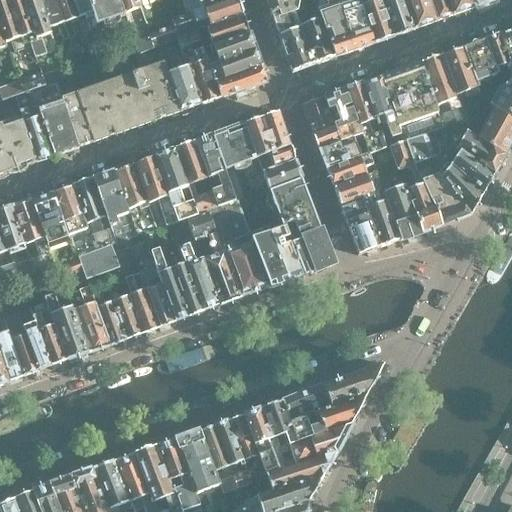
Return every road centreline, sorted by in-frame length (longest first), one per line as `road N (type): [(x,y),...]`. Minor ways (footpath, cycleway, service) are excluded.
road 1 (residential): [(0,487),(374,352),(405,360)]
road 2 (residential): [(348,275),(0,400)]
road 3 (residential): [(283,92),(0,191)]
road 4 (residential): [(511,14),(283,92)]
road 5 (residential): [(283,92),(348,275)]
road 6 (residential): [(405,360),(335,511)]
